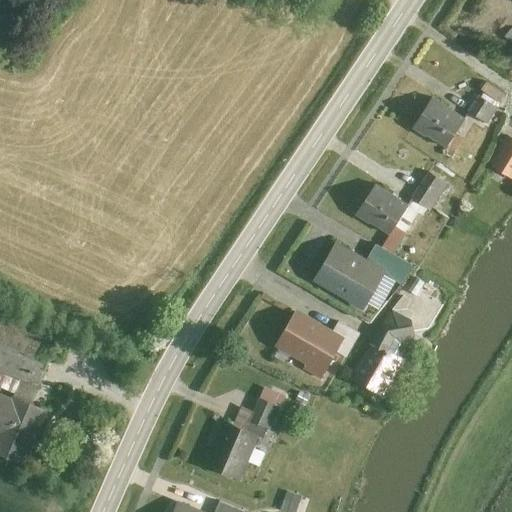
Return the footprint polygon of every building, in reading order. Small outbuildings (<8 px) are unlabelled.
[(472,106),(491,121),(503,105),(484,91),(472,106)] [(471,114),(438,94),(420,123),(453,143),(471,114)] [(511,134),(510,133),(494,161),(511,170),(511,134)] [(415,202),(383,182),(366,211),(398,230),(415,202)] [(392,267),(343,238),(319,279),(368,307),(392,267)] [(350,334),(302,307),(282,344),(312,360),(308,366),(327,376),(350,334)] [(0,361),(45,379),(62,333),(0,309),(0,361)] [(385,339),(377,335),(358,378),(394,394),(422,331),(394,318),(385,339)] [(51,409),(0,388),(0,449),(30,461),(51,409)] [(266,431),(230,416),(211,461),(246,476),(266,431)] [(290,487),(283,508),(293,511),(306,511),(313,496),(290,487)] [(215,511),(183,498),(177,511),(215,511)]
